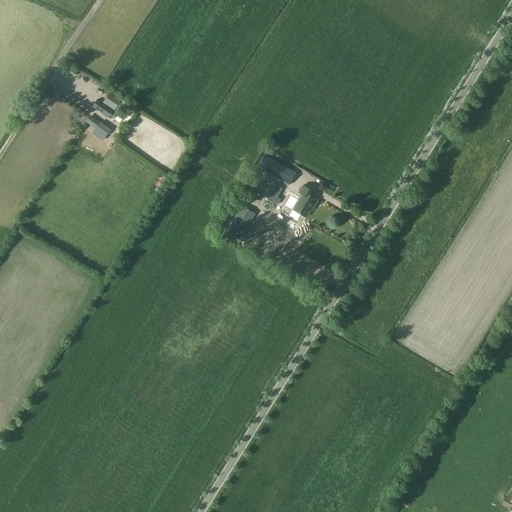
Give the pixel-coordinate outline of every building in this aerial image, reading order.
[(110,91),(103,101),(114,109),(121,99),(110,91)] [(98,110),(98,111),(108,117),(113,110),(103,104),(98,110)] [(87,118),(85,121),(94,128),(98,124),(99,122),(90,114),(87,118)] [(98,124),(94,131),(103,138),(107,133),(110,129),(100,122),(98,124)] [(82,139),(90,146),(95,140),(86,134),(82,139)] [(289,183),(295,172),(271,158),(272,155),(267,152),(262,162),(267,165),(265,169),(289,183)] [(275,185),(272,190),(276,192),(278,193),(281,188),(275,185)] [(306,187),(300,198),(293,209),(306,217),(310,209),(312,210),(317,200),(313,198),(315,193),(306,187)] [(241,214),(231,230),(239,235),(249,219),(241,214)]
